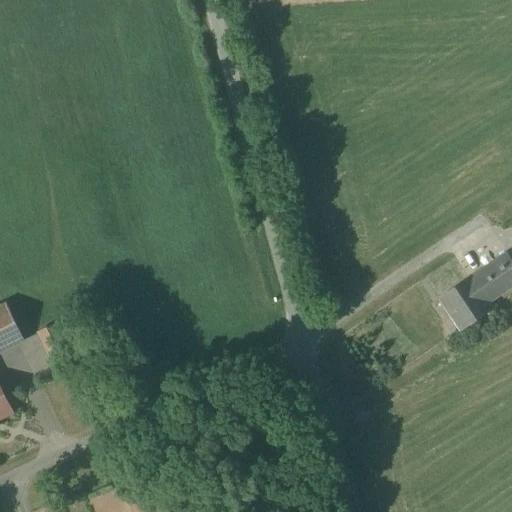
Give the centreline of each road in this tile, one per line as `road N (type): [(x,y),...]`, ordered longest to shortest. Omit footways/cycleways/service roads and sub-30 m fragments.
road 1 (unclassified): [(301,330),(209,0)]
road 2 (unclassified): [(301,330),(0,475)]
road 3 (unclassified): [(348,511),(301,330)]
